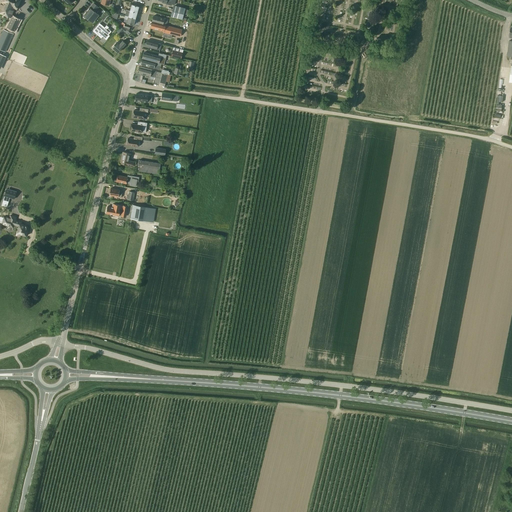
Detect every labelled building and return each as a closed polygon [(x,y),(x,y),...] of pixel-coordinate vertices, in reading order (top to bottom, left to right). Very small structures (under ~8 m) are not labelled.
[(1,0),(0,4),(0,12),(10,17),(14,8),(16,9),(18,4),(17,4),(19,0),(1,0)] [(89,7),(83,15),(89,19),(93,22),(99,15),(95,11),(99,7),(94,3),(90,7),(89,7)] [(132,4),(132,5),(130,4),(129,7),(131,7),(130,10),(137,12),(139,6),(132,4)] [(182,19),(185,9),(173,6),(171,16),(182,19)] [(127,9),(125,16),(128,17),(135,19),(137,12),(130,10),(127,9)] [(167,25),(168,19),(154,15),(152,21),(167,25)] [(124,19),(128,20),(127,23),(133,24),(135,19),(128,17),(125,16),(124,19)] [(14,31),(15,30),(19,20),(12,17),(7,27),(14,31)] [(180,36),(182,29),(152,22),(151,27),(163,31),(163,32),(180,36)] [(106,26),(104,28),(103,27),(99,23),(93,31),(95,33),(96,33),(101,37),(101,38),(101,39),(102,38),(102,37),(103,37),(106,40),(109,36),(108,35),(111,31),(108,28),(106,26)] [(124,32),(128,36),(131,33),(122,25),(118,29),(123,33),(124,32)] [(0,48),(5,51),(13,34),(3,30),(0,37),(0,48)] [(114,49),(118,52),(126,43),(123,41),(121,43),(117,40),(112,47),(112,48),(114,50),(114,49)] [(146,46),(160,50),(162,44),(147,40),(146,46)] [(181,59),(182,53),(173,50),(171,56),(181,59)] [(163,57),(160,56),(144,52),(142,58),(161,63),(163,58),(163,57)] [(141,64),(157,69),(159,69),(160,64),(158,63),(142,59),(141,64)] [(168,74),(162,73),(161,72),(156,71),(156,72),(140,67),(139,73),(155,77),(154,83),(159,84),(165,86),(168,74)] [(150,102),(151,95),(148,95),(136,93),(135,100),(137,100),(136,102),(140,102),(140,101),(150,102)] [(148,112),(148,109),(140,108),(142,108),(141,111),(134,110),(133,117),(144,119),(145,112),(148,112)] [(142,133),(143,126),(146,126),(146,123),(138,121),(137,125),(132,124),(131,131),(135,132),(135,133),(138,133),(138,132),(142,133)] [(134,136),(133,139),(128,138),(127,145),(138,147),(139,140),(142,140),(142,137),(134,136)] [(133,166),(134,162),(129,161),(131,153),(123,152),(121,163),(133,166)] [(159,174),(161,164),(139,160),(137,170),(159,174)] [(116,181),(127,183),(127,182),(130,183),(130,185),(136,186),(137,179),(136,179),(137,176),(131,175),(130,178),(128,177),(118,174),(116,181)] [(110,195),(121,197),(123,191),(120,190),(111,188),(110,195)] [(7,189),(4,196),(14,199),(16,192),(7,189)] [(113,204),(112,207),(108,206),(107,213),(113,215),(113,216),(118,217),(118,216),(125,217),(127,207),(114,204),(113,204)] [(131,218),(143,220),(153,222),(155,209),(133,205),(131,218)] [(28,235),(29,233),(28,232),(29,227),(22,225),(22,222),(16,220),(17,217),(11,216),(10,219),(4,217),(2,224),(13,227),(14,225),(19,226),(17,235),(20,236),(21,234),(27,236),(28,235)]
